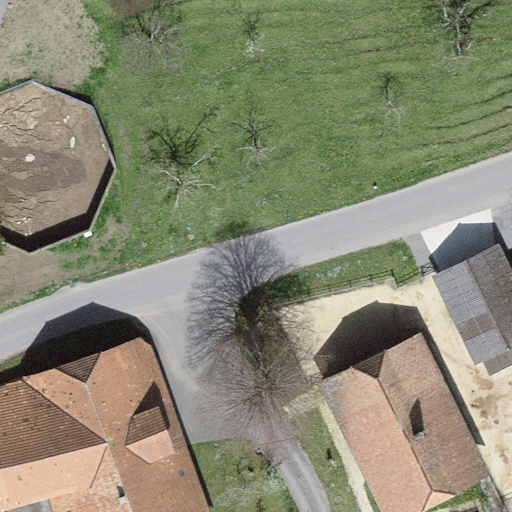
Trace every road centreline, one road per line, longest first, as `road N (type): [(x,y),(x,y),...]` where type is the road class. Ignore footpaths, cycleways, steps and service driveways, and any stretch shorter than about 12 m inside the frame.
road 1 (unclassified): [(0,336),(511,175)]
road 2 (track): [(312,511),(193,274)]
